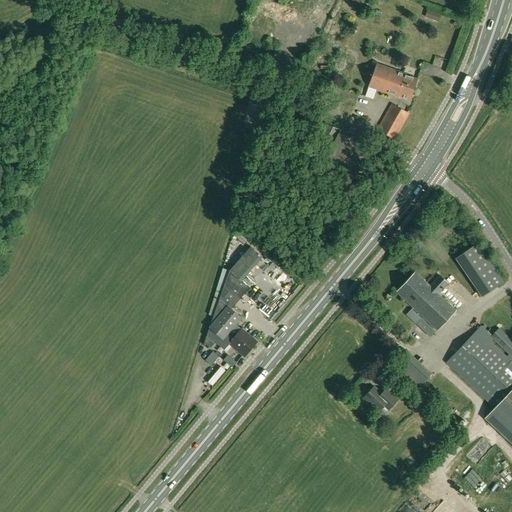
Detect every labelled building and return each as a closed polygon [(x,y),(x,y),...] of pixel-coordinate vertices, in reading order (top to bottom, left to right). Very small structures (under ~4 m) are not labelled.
[(439,21),(441,14),(434,12),(432,19),(439,21)] [(377,63),(369,87),(398,97),(399,96),(410,100),(417,79),(406,75),(406,74),(377,63)] [(392,104),(378,129),(395,139),(409,114),(392,104)] [(361,173),(372,152),(338,134),(327,156),(361,173)] [(477,244),(456,258),(482,296),(490,291),(503,281),(477,244)] [(249,246),(228,270),(240,281),(261,256),(249,246)] [(213,316),(204,345),(209,349),(215,342),(220,346),(224,349),(224,350),(228,346),(230,343),(240,352),(245,356),(257,342),(241,329),(238,333),(235,336),(234,338),(228,334),(230,332),(241,318),(230,309),(248,287),(240,281),(228,270),(213,316)] [(433,289),(427,283),(416,272),(397,292),(408,303),(437,330),(456,310),(438,294),(448,283),(443,278),(433,289)] [(435,332),(421,319),(416,324),(430,337),(435,332)] [(511,362),(511,361),(511,340),(499,328),(491,336),(487,333),(484,336),(477,330),(447,363),(495,408),(485,419),(511,443),(511,362)] [(384,396),(374,386),(362,399),(369,405),(371,403),(379,411),(384,405),(389,410),(398,400),(388,391),(384,396)]
